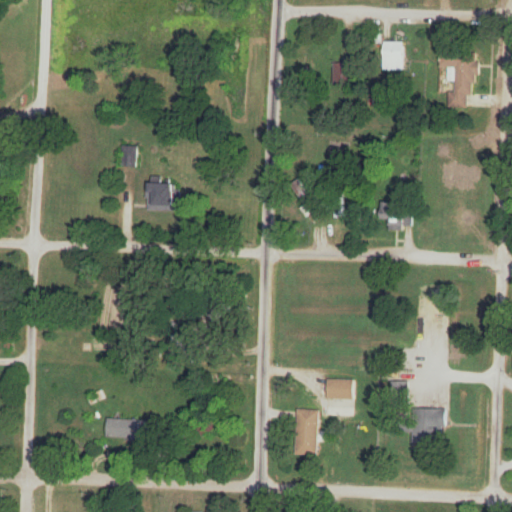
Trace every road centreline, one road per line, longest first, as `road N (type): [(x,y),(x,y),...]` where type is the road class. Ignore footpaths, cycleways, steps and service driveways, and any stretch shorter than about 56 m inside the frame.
road 1 (residential): [(27,511),(45,0)]
road 2 (residential): [(261,511),(278,0)]
road 3 (residential): [(511,496),(0,480)]
road 4 (residential): [(495,496),(511,13)]
road 5 (residential): [(511,259),(37,244)]
road 6 (residential): [(511,13),(278,9)]
